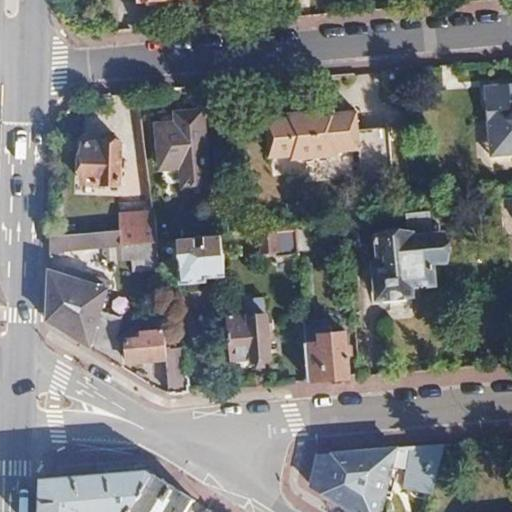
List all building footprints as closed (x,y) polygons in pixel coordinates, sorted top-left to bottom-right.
[(503,103),(489,105),(491,125),(494,159),(511,156),(511,87),(502,88),(503,103)] [(502,88),(488,90),(489,105),(503,103),(502,88)] [(321,103),(306,104),(307,113),(322,111),(321,103)] [(291,120),(270,122),(273,158),(296,156),(296,162),(342,158),(342,153),(362,151),(363,162),(392,159),(389,128),(361,131),(360,113),(338,115),(338,110),(322,111),(307,113),(290,114),(291,120)] [(185,127),(155,129),(159,171),(182,169),(184,191),(210,189),(203,115),(184,117),(185,127)] [(123,147),(85,147),(85,186),(123,186),(123,147)] [(392,159),(363,162),(365,178),(393,175),(392,159)] [(511,198),(500,199),(502,216),(505,239),(511,238),(511,198)] [(409,235),(381,237),(383,265),(377,265),(380,300),(413,297),(412,288),(437,286),(435,265),(448,264),(446,237),(434,238),(432,211),(407,213),(409,235)] [(152,219),(121,222),(121,231),(123,246),(155,243),(152,219)] [(121,231),(50,237),(49,250),(49,253),(123,246),(121,231)] [(297,231),(264,234),(266,259),(299,256),(297,231)] [(158,243),(159,258),(160,272),(180,270),(182,287),(207,284),(207,279),(226,278),(223,237),(158,243)] [(155,243),(123,246),(124,261),(159,258),(158,243),(155,243)] [(64,275),(49,273),(47,323),(121,367),(121,340),(117,339),(122,322),(101,316),(110,284),(66,269),(64,275)] [(242,320),(231,321),(235,364),(245,363),(246,370),(266,368),(261,311),(241,313),(242,320)] [(325,321),(304,322),(309,382),(348,378),(344,332),(326,334),(325,321)] [(140,339),(127,340),(129,363),(167,360),(166,348),(165,333),(139,335),(140,339)] [(166,348),(167,360),(170,394),(189,393),(187,371),(190,371),(188,348),(166,348)] [(446,446),(411,449),(404,475),(435,485),(446,446)] [(405,449),(318,458),(310,485),(352,511),(385,511),(395,465),(403,465),(405,449)] [(146,470),(41,480),(39,511),(128,511),(129,511),(153,475),(146,470)] [(185,511),(193,500),(153,475),(129,511),(185,511)]
